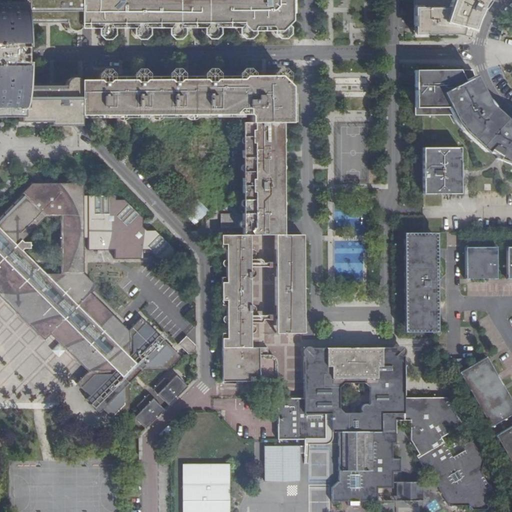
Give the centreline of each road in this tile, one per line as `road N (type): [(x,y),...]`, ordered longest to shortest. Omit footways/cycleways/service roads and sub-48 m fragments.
road 1 (residential): [(198,395),(206,386),(205,255),(93,138)]
road 2 (residential): [(305,55),(92,56)]
road 3 (residential): [(198,395),(151,438),(151,511)]
